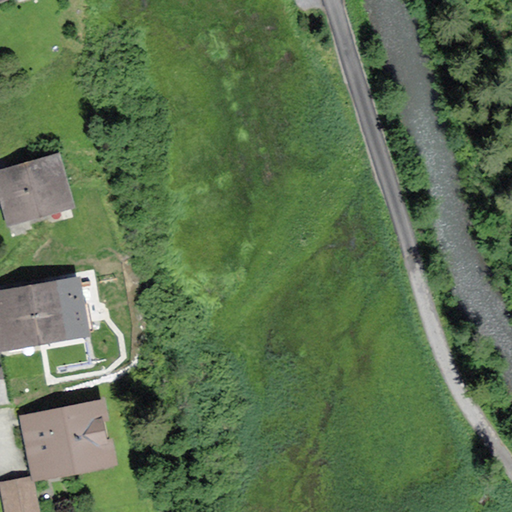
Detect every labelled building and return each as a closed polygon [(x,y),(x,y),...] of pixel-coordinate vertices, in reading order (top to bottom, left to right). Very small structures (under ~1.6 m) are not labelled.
[(0,0),(0,8),(21,0),(0,0)] [(12,216),(63,202),(52,163),(1,178),(12,216)] [(30,294),(37,335),(69,330),(62,288),(30,294)] [(37,335),(30,294),(0,298),(0,313),(5,341),(37,335)] [(31,423),(40,470),(104,457),(94,411),(31,423)] [(31,511),(35,511),(30,481),(2,487),(6,511),(31,511)]
